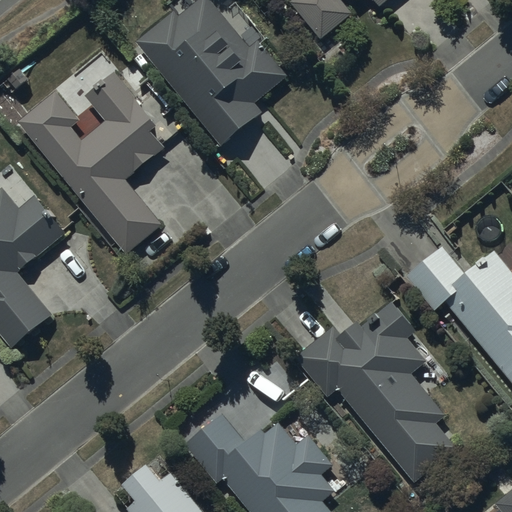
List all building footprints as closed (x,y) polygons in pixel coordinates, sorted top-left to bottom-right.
[(176,10),(138,42),(223,145),(263,112),(255,102),(288,75),(259,40),(250,46),(212,0),(198,0),(180,15),(176,10)] [(293,0),(322,37),(354,13),(343,0),(377,0),(381,4),(385,0),(293,0)] [(57,89),(21,119),(131,250),(164,222),(128,179),(166,146),(152,129),(160,122),(116,70),(85,96),(106,120),(83,140),(72,127),(82,119),(57,89)] [(0,331),(13,347),(53,314),(19,272),(68,233),(36,194),(19,208),(3,188),(0,190),(0,331)] [(444,246),(409,277),(437,310),(446,302),(511,380),(511,268),(495,249),(467,273),(444,246)] [(336,326),(298,357),(330,396),(340,387),(418,482),(459,448),(437,422),(447,414),(412,372),(428,359),(409,335),(417,329),(393,301),(363,326),(360,322),(344,336),(336,326)] [(225,414),(188,444),(219,482),(227,476),(255,511),(334,511),(324,499),(336,489),(322,472),(334,463),(311,435),(299,444),(281,421),(267,433),(263,427),(246,441),(225,414)] [(149,463),(124,484),(138,501),(128,509),(130,511),(205,511),(172,472),(163,480),(149,463)] [(511,511),(511,491),(497,503),(504,511),(511,511)]
